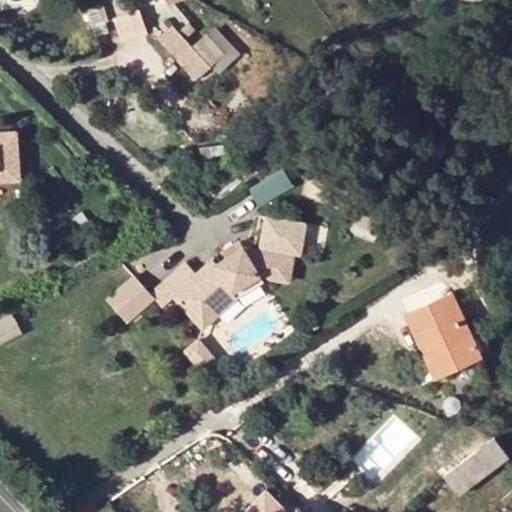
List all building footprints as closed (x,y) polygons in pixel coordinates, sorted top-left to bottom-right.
[(134,0),(139,22),(164,49),(174,39),(139,0),(134,0)] [(174,39),(164,49),(194,82),(209,69),(190,49),(178,36),(174,39)] [(209,69),(222,56),(205,36),(190,49),(209,69)] [(250,120),(262,132),(284,113),(272,100),(252,119),(250,120)] [(296,168),(258,186),(266,202),(304,184),(296,168)] [(231,265),(250,258),(247,249),(228,256),(231,265)] [(198,286),(185,276),(153,312),(166,323),(175,313),(195,330),(224,296),(258,284),(279,289),(284,266),(250,258),(231,265),(221,268),(218,264),(198,286)] [(285,291),(292,267),(284,266),(279,289),(285,291)] [(224,296),(195,330),(202,335),(227,305),(261,291),(258,284),(224,296)] [(446,349),(435,355),(445,376),(483,359),(454,296),(413,315),(422,336),(435,330),(446,349)] [(437,380),(445,376),(435,355),(446,349),(435,330),(422,336),(413,315),(408,318),(437,380)] [(223,365),(202,341),(189,353),(210,377),(223,365)] [(460,497),(510,456),(496,440),(446,478),(460,497)]
